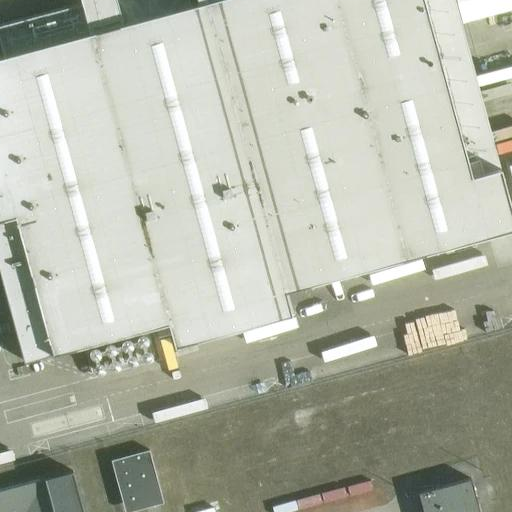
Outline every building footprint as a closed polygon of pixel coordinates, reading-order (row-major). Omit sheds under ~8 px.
[(3,54),(0,54),(0,274),(23,359),(83,343),(146,326),(167,320),(173,343),(289,312),(283,288),(511,227),(511,216),(498,167),(470,174),(430,26),(422,0),(196,0),(197,2),(189,4),(123,22),(89,31),(3,54)] [(89,0),(86,1),(0,24),(0,44),(3,54),(189,4),(188,0),(89,0)] [(148,449),(110,459),(122,503),(160,492),(148,449)] [(82,511),(72,471),(49,477),(49,476),(44,477),(0,489),(0,511),(82,511)] [(422,511),(479,511),(470,477),(417,492),(422,511)]
